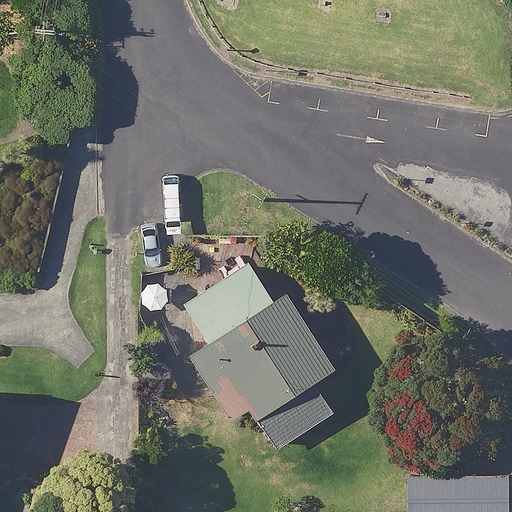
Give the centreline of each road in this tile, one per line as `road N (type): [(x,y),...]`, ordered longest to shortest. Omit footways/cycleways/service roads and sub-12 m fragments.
road 1 (residential): [(316,176),(235,137),(172,75),(143,0)]
road 2 (residential): [(511,306),(471,270),(316,176)]
road 3 (residential): [(316,176),(351,143),(449,136),(511,149)]
road 4 (unknown): [(172,75),(122,215)]
